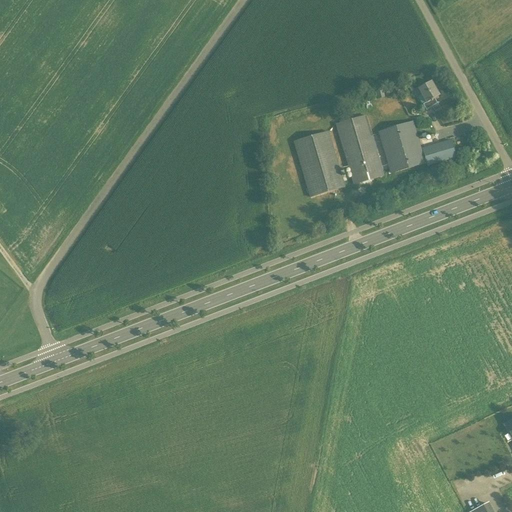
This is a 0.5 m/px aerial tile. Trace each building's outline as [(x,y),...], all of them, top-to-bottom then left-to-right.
[(438,104),(434,99),(439,96),(431,82),(419,90),(426,102),(423,105),(426,110),(432,107),(433,108),(439,119),(447,114),(441,102),(438,104)] [(335,124),(353,185),(384,176),(372,135),(366,115),(335,124)] [(414,122),(380,132),(392,174),(426,164),(419,139),(414,122)] [(336,191),(344,188),(327,132),(294,142),(310,198),(336,191)] [(451,140),(423,149),(429,166),(456,158),(451,140)] [(493,511),(489,503),(470,511),(493,511)]
